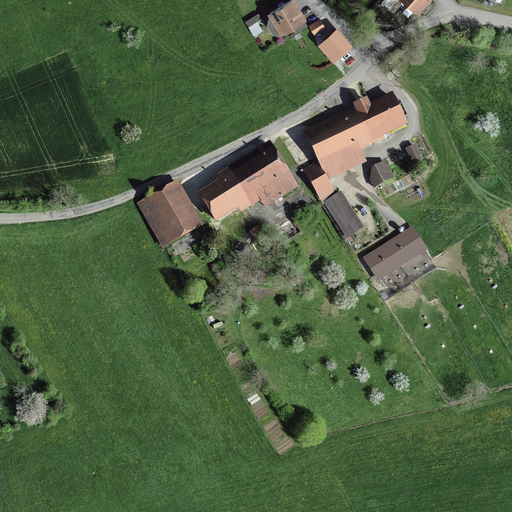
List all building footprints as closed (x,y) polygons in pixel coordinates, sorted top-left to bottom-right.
[(296,0),(287,0),(267,12),(280,34),(307,18),(296,0)] [(430,0),(401,0),(417,15),(430,0)] [(262,19),(258,12),(245,21),(254,35),(263,29),(258,22),(262,19)] [(316,35),(326,27),(320,18),(309,25),(316,35)] [(335,28),(322,40),(337,56),(350,43),(335,28)] [(354,107),(303,131),(317,161),(327,181),(367,162),(361,150),(385,139),(384,136),(408,125),(393,92),(370,103),(367,97),(353,104),(354,107)] [(220,178),(197,193),(216,223),(238,209),(241,213),(261,201),(265,208),(299,187),(270,141),(217,174),(220,178)] [(422,160),(414,144),(405,149),(413,165),(422,160)] [(317,161),(300,171),(319,201),(321,199),(346,240),(364,228),(341,191),(337,194),(327,181),(317,161)] [(372,167),(370,180),(374,189),(394,179),(385,161),(372,167)] [(178,180),(136,203),(162,249),(204,226),(178,180)] [(269,241),(259,226),(249,232),(260,248),(269,241)] [(428,250),(413,226),(362,258),(377,282),(428,250)]
